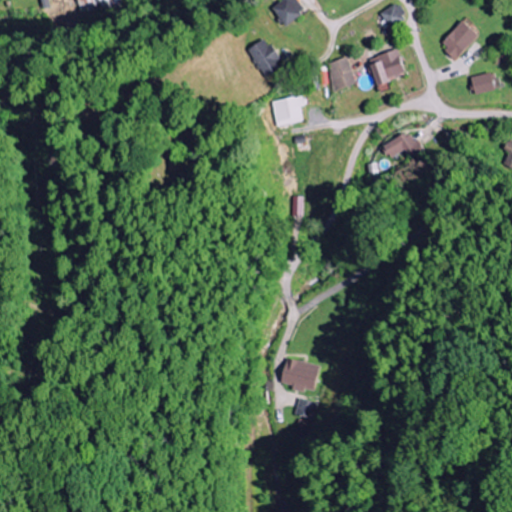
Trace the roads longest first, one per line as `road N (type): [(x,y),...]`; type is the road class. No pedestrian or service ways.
road 1 (residential): [(289,329),(297,264),(372,127),(419,105),(511,116)]
road 2 (residential): [(435,107),(404,0),(349,17),(320,59)]
